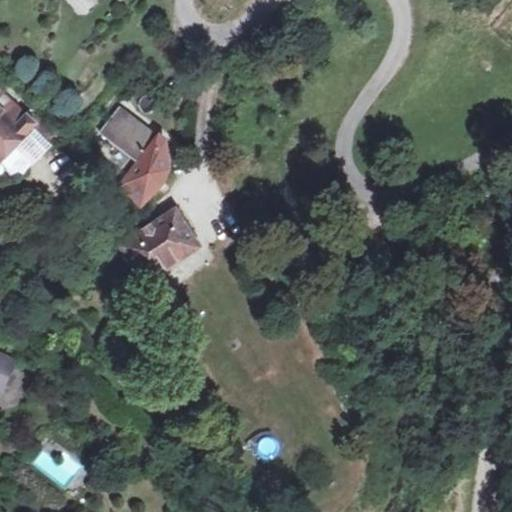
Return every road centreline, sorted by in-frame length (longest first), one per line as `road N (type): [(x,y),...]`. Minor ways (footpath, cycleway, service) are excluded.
road 1 (residential): [(397,0),(403,21),(395,50),(361,103),(344,150),(360,200),(416,245),(430,239),(511,143)]
road 2 (tertiary): [(511,251),(490,511)]
road 3 (residential): [(221,34),(193,161),(167,202)]
